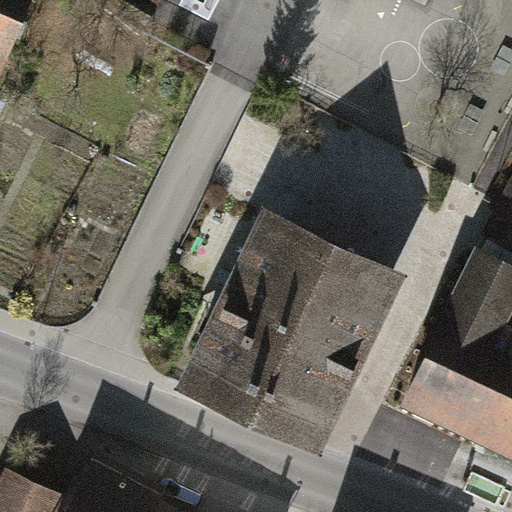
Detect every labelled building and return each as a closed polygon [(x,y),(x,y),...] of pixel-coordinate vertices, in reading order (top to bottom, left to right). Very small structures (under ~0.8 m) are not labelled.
[(0,0),(0,65),(2,66),(29,0),(0,0)] [(511,190),(484,244),(511,258),(511,190)] [(407,283),(262,216),(180,392),(325,459),(407,283)] [(511,326),(511,271),(475,254),(398,418),(511,470),(511,332),(510,331),(511,326)] [(41,491),(0,472),(0,511),(139,511),(150,489),(59,449),(41,491)]
